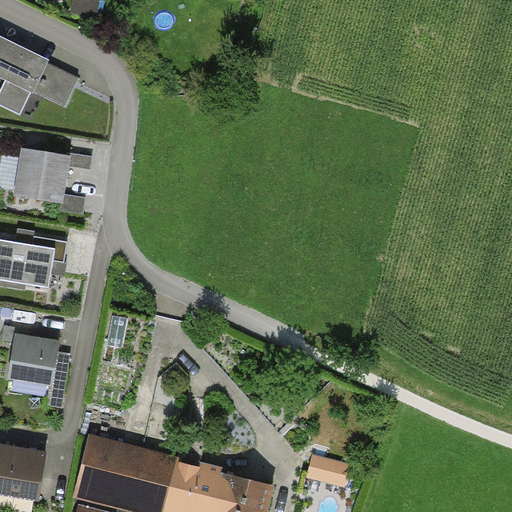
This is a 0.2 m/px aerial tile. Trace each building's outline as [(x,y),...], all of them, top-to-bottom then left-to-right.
[(98,2),(91,0),(75,0),(73,12),(94,17),(98,2)] [(81,84),(0,44),(0,80),(66,113),(81,84)] [(67,163),(23,157),(17,202),(61,208),(60,213),(83,216),(85,202),(62,199),(67,163)] [(64,266),(67,246),(33,241),(31,252),(0,247),(0,286),(46,293),(50,264),(64,266)] [(55,357),(58,344),(18,338),(19,329),(6,327),(4,340),(17,343),(11,377),(51,384),(48,406),(62,408),(70,360),(55,357)] [(144,511),(263,511),(268,489),(88,446),(76,495),(144,511)] [(0,493),(38,500),(45,455),(0,447),(0,493)]
